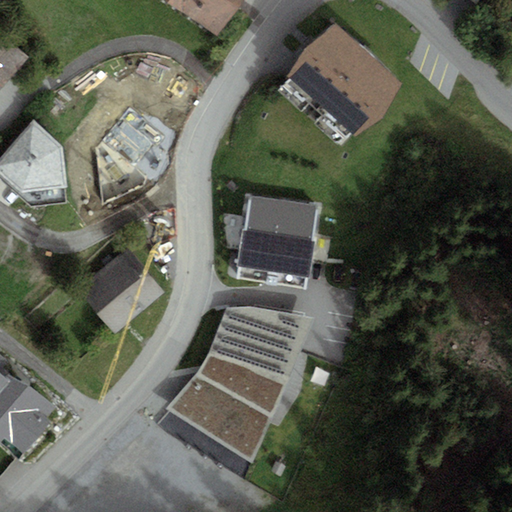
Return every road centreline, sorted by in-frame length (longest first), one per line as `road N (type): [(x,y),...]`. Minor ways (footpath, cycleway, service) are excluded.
road 1 (residential): [(13,511),(137,394),(187,321),(200,250),(198,156),(228,94),(298,0)]
road 2 (residential): [(408,0),(511,107)]
road 3 (track): [(0,335),(102,426)]
